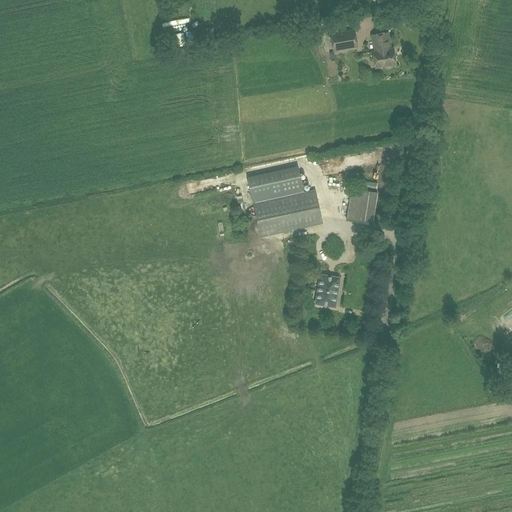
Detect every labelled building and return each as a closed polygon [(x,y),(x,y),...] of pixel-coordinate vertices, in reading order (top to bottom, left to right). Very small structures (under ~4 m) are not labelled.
[(334,50),(352,46),(349,31),(331,34),(334,50)] [(388,49),(390,48),(390,46),(391,44),(390,41),(389,40),(387,32),(373,34),(375,51),(373,51),(374,52),(388,49)] [(388,49),(374,52),(376,67),(384,65),(387,67),(391,66),(393,64),(396,63),(393,48),(390,49),(390,48),(388,49)] [(248,173),(252,191),(298,180),(293,161),(279,164),(280,171),(270,174),(270,171),(261,173),(261,170),(248,173)] [(340,163),(332,165),(334,172),(342,170),(340,163)] [(301,180),(249,192),(252,203),(304,192),(301,180)] [(377,192),(351,188),(346,220),(372,224),(377,192)] [(262,236),(323,223),(316,190),(254,204),(262,236)] [(380,238),(388,236),(385,223),(377,225),(380,238)] [(326,296),(337,298),(340,278),(320,275),(318,290),(326,291),(326,296)] [(335,307),(337,298),(326,296),(326,291),(318,290),(315,304),(335,307)]
